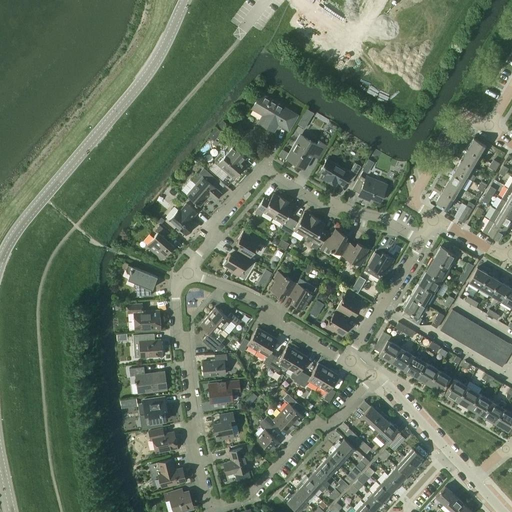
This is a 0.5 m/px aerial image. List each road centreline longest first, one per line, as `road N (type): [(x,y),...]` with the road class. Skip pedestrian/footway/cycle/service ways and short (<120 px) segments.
road 1 (residential): [(371,374),(336,420),(314,423),(247,496),(208,509),(175,305),(175,284),(184,275)]
road 2 (unclassified): [(0,261),(42,197),(148,73),(185,0)]
road 3 (residential): [(184,275),(211,226),(263,166),(323,203),(384,220),(418,241)]
road 4 (residential): [(352,363),(274,320),(258,301),(184,275)]
road 5 (residential): [(504,373),(378,307)]
road 6 (residential): [(484,126),(455,134),(416,199),(433,218)]
